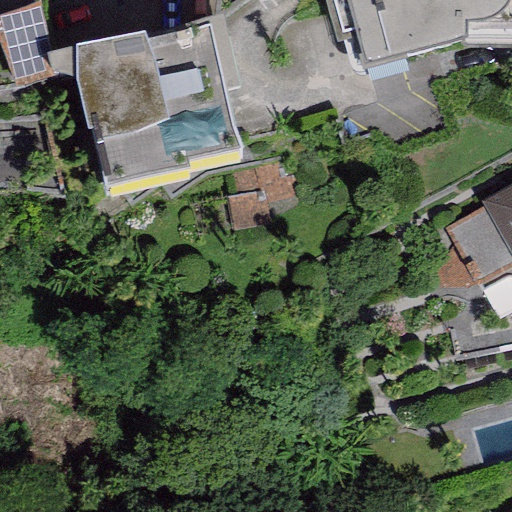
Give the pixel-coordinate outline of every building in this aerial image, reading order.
[(511,0),(360,0),(378,71),(494,47),(493,36),(511,35),(511,0)] [(0,96),(12,94),(61,87),(57,68),(47,21),(0,31),(0,96)] [(57,68),(61,87),(85,82),(111,202),(201,190),(201,176),(249,163),(239,144),(218,38),(170,48),(168,42),(57,68)] [(283,166),(245,175),(256,206),(240,211),(244,235),(279,232),(277,208),(306,195),(302,183),(292,184),(283,166)] [(468,253),(449,264),(453,294),(478,299),(489,291),(511,277),(511,211),(462,240),(468,253)]
